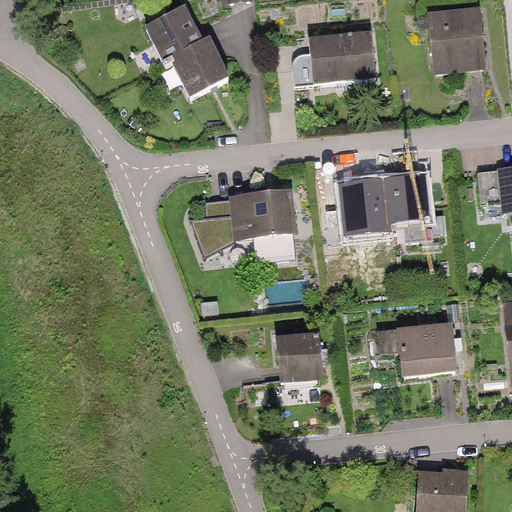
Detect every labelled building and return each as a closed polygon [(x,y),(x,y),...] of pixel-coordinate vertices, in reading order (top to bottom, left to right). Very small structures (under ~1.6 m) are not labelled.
[(173,66),(207,48),(187,8),(146,29),(166,69),(173,66)] [(484,16),(429,22),(435,79),(490,73),(484,16)] [(374,40),(309,44),(311,89),(377,84),(374,40)] [(207,48),(173,66),(192,103),(233,82),(214,44),(207,48)] [(511,172),(478,176),(482,218),(511,214),(511,172)] [(427,183),(353,190),(358,242),(388,239),(387,227),(405,225),(407,246),(433,243),(427,183)] [(294,199),(234,205),(238,247),(298,241),(294,199)] [(450,336),(402,341),(406,385),(455,380),(450,336)] [(319,344),(277,348),(281,391),(323,387),(319,344)] [(440,485),(422,483),(418,511),(470,511),(475,478),(441,474),(440,485)]
